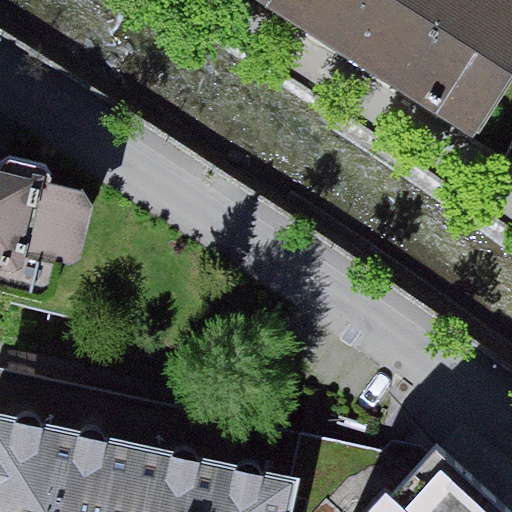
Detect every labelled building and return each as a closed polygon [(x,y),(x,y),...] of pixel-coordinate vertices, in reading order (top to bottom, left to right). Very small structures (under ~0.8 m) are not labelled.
[(511,72),(511,0),(245,0),(473,137),(511,72)] [(0,262),(12,265),(33,174),(0,166),(0,262)] [(288,511),(296,479),(0,412),(0,511),(288,511)] [(288,511),(364,511),(420,455),(307,432),(296,479),(288,511)] [(504,511),(429,445),(420,455),(364,511),(504,511)]
